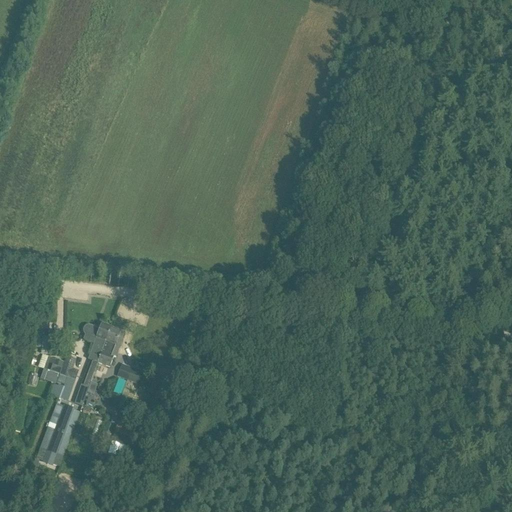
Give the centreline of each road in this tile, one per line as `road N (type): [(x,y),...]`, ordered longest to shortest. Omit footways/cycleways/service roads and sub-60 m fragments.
road 1 (track): [(0,278),(476,331)]
road 2 (unknown): [(511,276),(381,255),(285,304)]
road 3 (track): [(179,511),(256,301)]
road 4 (track): [(406,511),(476,331)]
